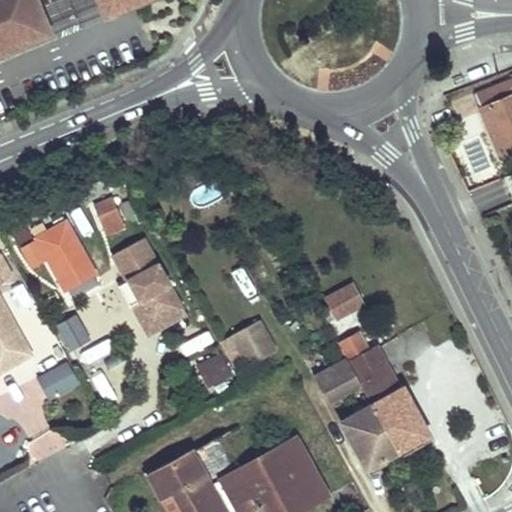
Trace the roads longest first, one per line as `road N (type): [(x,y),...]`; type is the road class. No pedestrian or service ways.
road 1 (secondary): [(424,184),(511,363)]
road 2 (tertiary): [(160,94),(0,161)]
